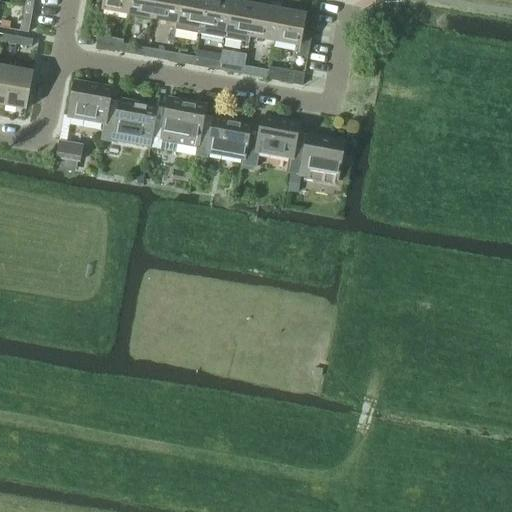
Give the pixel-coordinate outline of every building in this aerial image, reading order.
[(103,0),(102,8),(127,12),(129,0),(103,0)] [(129,0),(127,12),(152,17),(154,0),(129,0)] [(154,0),(152,17),(176,21),(180,0),(154,0)] [(180,0),(176,21),(175,30),(199,34),(201,26),(205,0),(180,0)] [(205,0),(201,26),(199,34),(224,38),(225,30),(230,0),(205,0)] [(230,0),(225,30),(224,38),(248,43),(249,34),(255,3),(237,0),(230,0)] [(255,3),(249,34),(274,39),(281,2),(273,1),(272,6),(255,3)] [(281,2),(274,39),(297,43),(296,53),(307,55),(312,30),(301,28),(304,12),(284,9),(285,3),(281,2)] [(22,5),(17,30),(27,32),(32,7),(22,5)] [(3,33),(1,41),(17,44),(19,36),(3,33)] [(96,38),(94,47),(120,52),(122,39),(97,35),(96,38)] [(19,36),(17,44),(29,46),(31,38),(26,38),(19,36)] [(122,39),(120,52),(144,57),(146,47),(122,43),(123,40),(122,39)] [(146,47),(144,57),(169,61),(171,52),(146,47)] [(171,52),(169,61),(194,66),(195,56),(171,52)] [(195,56),(194,66),(218,70),(220,61),(195,56)] [(220,61),(218,70),(242,74),(244,65),(220,61)] [(0,64),(0,104),(5,105),(13,67),(0,64)] [(244,65),(242,74),(267,79),(269,66),(268,66),(268,69),(244,65)] [(269,66),(267,79),(300,85),(303,72),(269,66)] [(13,67),(5,105),(24,109),(31,70),(13,67)] [(74,80),(67,116),(102,123),(103,123),(106,106),(107,106),(110,86),(74,80)] [(147,141),(146,147),(159,149),(160,141),(177,144),(175,152),(194,155),(197,141),(200,123),(204,103),(168,97),(165,117),(153,115),(148,141),(147,141)] [(102,123),(100,138),(111,140),(146,147),(147,141),(148,141),(153,115),(155,106),(118,100),(117,108),(107,106),(106,106),(103,123),(102,123)] [(241,161),(241,164),(253,166),(255,151),(290,157),(292,140),(296,119),(261,113),(257,133),(246,131),(241,161)] [(197,141),(194,155),(205,157),(206,155),(241,161),(246,131),(248,123),(213,117),(211,125),(200,123),(197,141)] [(290,157),(287,172),(298,174),(298,175),(336,182),(343,140),(305,133),(303,142),(292,140),(290,157)] [(59,144),(54,168),(75,172),(77,162),(78,162),(81,148),(59,144)] [(135,169),(133,180),(143,183),(145,171),(135,169)] [(290,174),(287,191),(297,192),(300,176),(290,174)]
